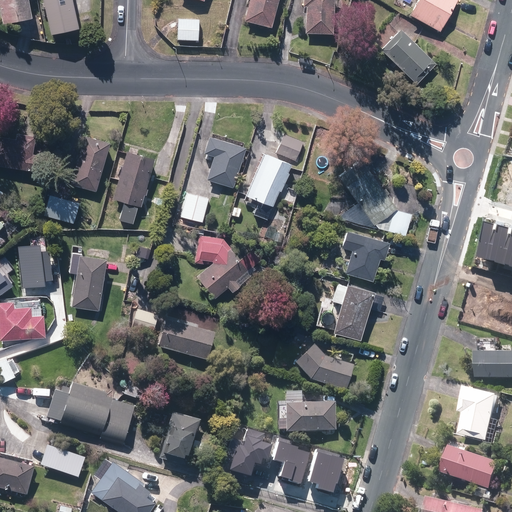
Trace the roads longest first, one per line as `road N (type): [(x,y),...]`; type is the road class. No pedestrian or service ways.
road 1 (residential): [(369,511),(461,174)]
road 2 (residential): [(126,78),(267,80),(338,101),(448,151)]
road 3 (residential): [(470,142),(511,7)]
road 4 (residential): [(0,64),(126,78)]
